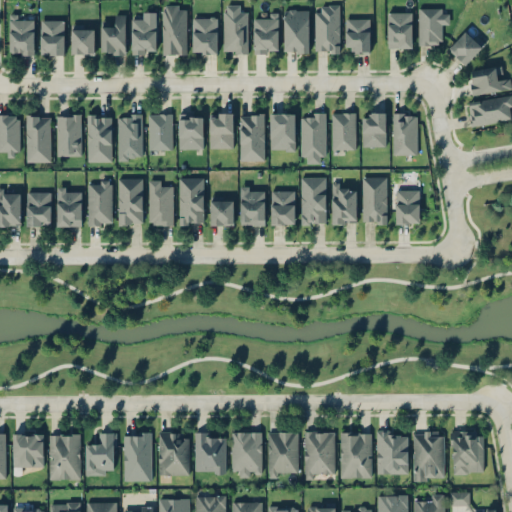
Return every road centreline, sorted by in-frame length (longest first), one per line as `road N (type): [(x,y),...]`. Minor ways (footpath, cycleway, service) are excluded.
road 1 (residential): [(0,403),(489,404)]
road 2 (residential): [(455,250),(0,256)]
road 3 (residential): [(0,83),(429,83)]
road 4 (residential): [(429,83),(455,250)]
